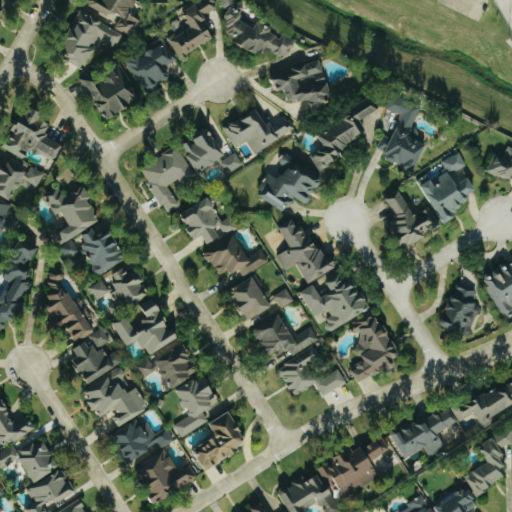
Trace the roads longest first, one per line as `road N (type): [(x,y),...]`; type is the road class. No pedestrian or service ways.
road 1 (residential): [(284,446),(66,102),(11,60)]
road 2 (residential): [(511,341),(318,425),(181,511)]
road 3 (residential): [(442,372),(349,220)]
road 4 (residential): [(120,511),(28,366)]
road 5 (residential): [(100,156),(224,79)]
road 6 (residential): [(391,288),(504,221)]
